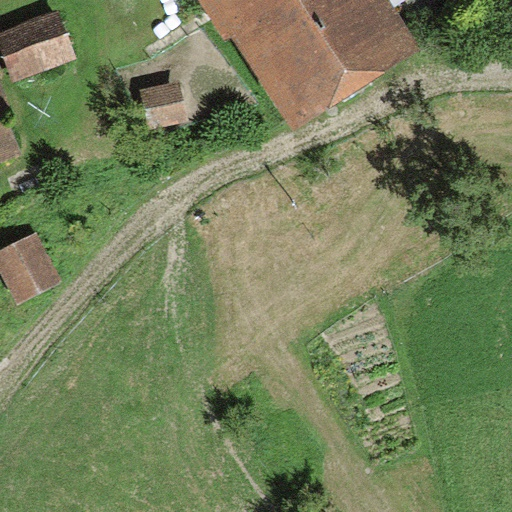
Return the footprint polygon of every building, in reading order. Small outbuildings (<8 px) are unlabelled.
[(0,0),(0,160),(21,153),(0,100),(0,0)] [(200,0),(221,33),(235,30),(294,120),(413,42),(385,0),(200,0)] [(53,13),(0,33),(0,48),(13,81),(70,58),(53,13)] [(182,80),(141,89),(151,130),(191,121),(182,80)] [(0,293),(13,314),(48,292),(18,242),(0,252),(0,293)]
